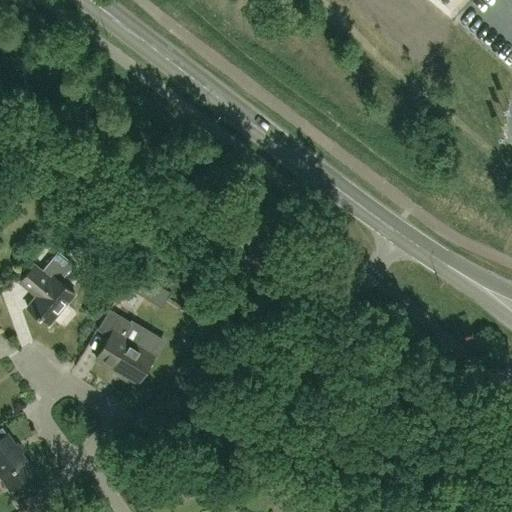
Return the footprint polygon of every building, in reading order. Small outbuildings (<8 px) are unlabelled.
[(58,250),(42,269),(35,263),(19,281),(36,295),(27,305),(49,324),(75,293),(60,280),(74,263),(58,250)] [(136,273),(130,284),(144,292),(150,281),(136,273)] [(110,334),(96,357),(123,374),(124,373),(138,381),(154,353),(162,340),(121,315),(109,308),(98,327),(110,334)] [(301,360),(305,351),(300,349),(295,357),(301,360)] [(1,427),(0,427),(0,474),(10,488),(34,470),(7,433),(6,433),(1,427)]
